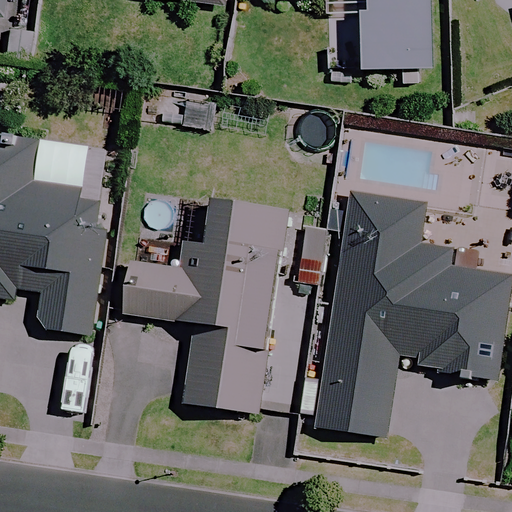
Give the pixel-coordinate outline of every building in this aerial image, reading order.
[(223,0),(140,0),(223,8),(223,0)] [(270,0),(270,2),(319,1),(319,20),(349,19),(351,73),(422,72),(420,0),(270,0)] [(35,137),(0,134),(0,299),(33,302),(31,332),(92,336),(101,193),(32,188),(35,137)] [(422,208),(343,196),(307,430),(381,441),(392,368),(493,384),(509,278),(456,270),(459,255),(416,249),(422,208)] [(195,329),(187,409),(258,417),(279,213),(191,203),(183,275),(122,269),(117,320),(195,329)]
